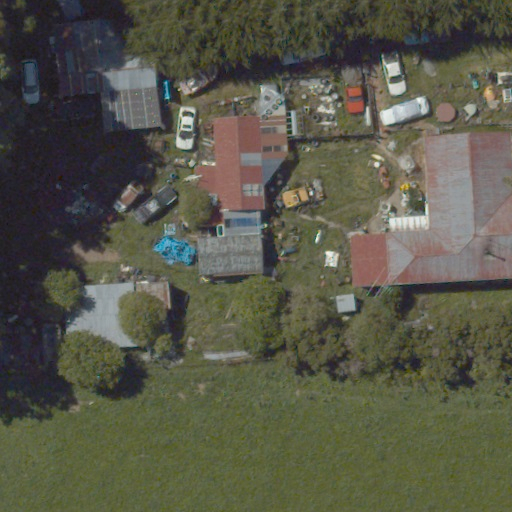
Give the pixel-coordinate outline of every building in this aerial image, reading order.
[(152,20),(84,23),(88,101),(156,97),(152,20)] [(286,83),(286,139),(371,138),(371,82),(286,83)] [(183,129),(187,227),(269,224),(266,126),(183,129)] [(424,218),(350,223),(355,302),(511,292),(511,140),(419,146),(424,218)] [(196,246),(198,288),(259,286),(258,244),(196,246)] [(129,285),(65,281),(60,354),(125,358),(129,285)]
